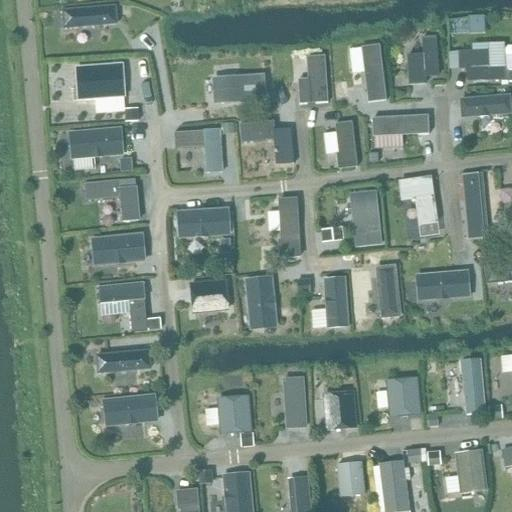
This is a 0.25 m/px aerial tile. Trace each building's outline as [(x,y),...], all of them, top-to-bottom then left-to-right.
[(62,12),(64,29),(116,25),(115,7),(62,12)] [(484,18),(469,18),(469,35),(485,34),(484,18)] [(424,56),(407,57),(409,87),(426,85),(425,79),(438,78),(435,38),(423,39),(424,56)] [(380,47),(362,49),(368,104),(386,102),(380,47)] [(506,81),(506,68),(489,69),(488,51),(459,53),(459,69),(466,69),(467,83),(506,81)] [(328,102),(325,58),(308,59),(312,104),(328,102)] [(122,67),(85,69),(85,77),(79,77),(81,100),(124,97),(122,67)] [(216,80),(218,104),(264,100),(263,76),(216,80)] [(511,114),(509,97),(461,101),(462,118),(511,114)] [(137,112),(125,113),(126,122),(138,121),(137,112)] [(429,135),(428,116),(373,120),(374,138),(429,135)] [(273,122),(240,126),(242,145),(273,141),(276,167),(294,165),(290,131),(274,132),(273,122)] [(233,124),(221,125),(222,136),(235,135),(233,124)] [(351,124),(334,125),(338,154),(336,154),(338,171),(356,169),(351,124)] [(70,137),(72,160),(122,155),(120,130),(73,134),(70,137)] [(205,147),(207,173),(222,172),(220,131),(174,134),(175,149),(205,147)] [(131,159),(120,160),(120,174),(132,173),(131,159)] [(468,241),(489,239),(482,174),(462,176),(468,241)] [(430,179),(399,183),(402,201),(415,199),(419,227),(437,225),(430,179)] [(86,202),(120,199),(122,222),(139,220),(136,189),(120,190),(120,181),(84,185),(86,202)] [(381,245),(375,197),(352,199),(358,248),(381,245)] [(296,202),(279,204),(282,241),(278,242),(280,259),(300,257),(296,202)] [(229,236),(227,211),(184,214),(179,219),(180,239),(229,236)] [(331,231),(321,232),(322,244),(333,243),(331,231)] [(95,240),(92,243),(95,266),(144,261),(142,236),(95,240)] [(229,242),(221,242),(222,254),(230,253),(229,242)] [(511,244),(503,245),(504,257),(511,256),(511,244)] [(511,281),(511,264),(486,267),(487,284),(511,281)] [(391,317),(399,317),(394,268),(377,270),(382,310),(380,312),(380,319),(383,320),(389,319),(391,317)] [(420,302),(469,297),(467,273),(421,277),(418,281),(420,302)] [(252,331),(263,330),(263,322),(275,321),(271,279),(247,281),(252,331)] [(345,280),(324,281),(328,329),(349,327),(345,280)] [(297,281),(298,294),(308,293),(307,281),(297,281)] [(225,283),(190,287),(193,314),(228,310),(225,283)] [(100,305),(128,302),(131,333),(147,332),(144,300),(142,285),(99,289),(100,305)] [(158,315),(147,317),(148,327),(159,326),(158,315)] [(100,374),(150,369),(149,352),(99,357),(100,374)] [(461,373),(462,373),(466,414),(484,413),(479,363),(470,364),(469,362),(461,363),(460,365),(461,373)] [(305,428),(302,379),(283,380),(287,430),(305,428)] [(390,418),(419,415),(416,380),(387,382),(390,418)] [(355,429),(352,393),(324,395),(327,431),(355,429)] [(157,422),(154,397),(108,402),(104,407),(107,427),(157,422)] [(247,398),(218,400),(221,435),(250,433),(247,398)] [(500,407),(490,408),(491,418),(501,418),(500,407)] [(427,417),(428,428),(437,428),(437,416),(427,417)] [(252,434),(240,435),(241,448),(253,447),(252,434)] [(497,452),(496,445),(489,446),(490,453),(497,452)] [(505,468),(511,466),(511,449),(502,452),(505,468)] [(419,452),(408,453),(410,464),(420,463),(419,452)] [(460,494),(464,495),(468,494),(471,492),(486,490),(481,452),(456,456),(460,494)] [(437,453),(427,454),(428,466),(438,466),(437,453)] [(379,466),(384,511),(401,511),(409,511),(402,463),(379,466)] [(364,495),(361,464),(337,466),(340,498),(364,495)] [(211,472),(199,473),(200,483),(212,482),(211,472)] [(223,477),(227,511),(251,511),(248,474),(223,477)] [(309,511),(307,479),(288,481),(290,511),(309,511)] [(198,511),(196,491),(179,492),(181,511),(198,511)]
